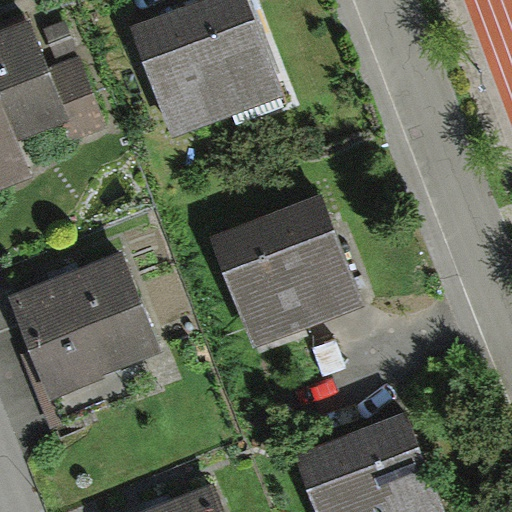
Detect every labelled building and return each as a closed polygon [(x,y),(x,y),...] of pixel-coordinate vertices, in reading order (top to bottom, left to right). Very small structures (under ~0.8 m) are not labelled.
[(171,140),(289,93),(257,0),(188,0),(130,20),(171,140)] [(54,67),(34,17),(0,30),(0,193),(34,181),(20,139),(61,124),(69,143),(114,126),(86,54),(54,67)] [(327,190),(214,233),(257,347),(368,304),(327,190)] [(12,295),(62,423),(117,402),(105,375),(163,352),(125,251),(12,295)] [(449,511),(409,406),(299,447),(323,511),(449,511)] [(136,511),(228,511),(216,480),(136,511)]
